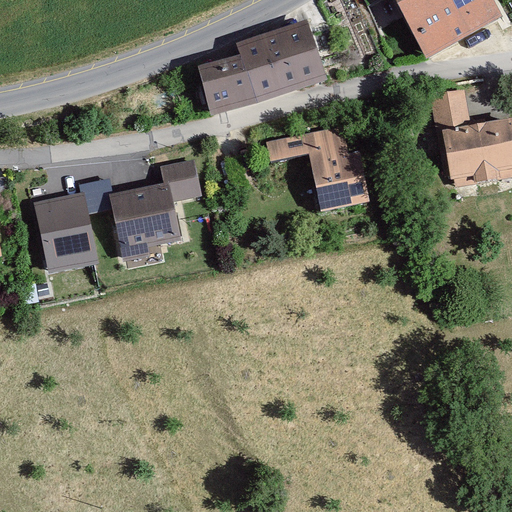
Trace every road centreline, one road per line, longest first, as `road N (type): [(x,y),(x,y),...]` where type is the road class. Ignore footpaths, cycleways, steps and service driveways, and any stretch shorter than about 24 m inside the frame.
road 1 (residential): [(0,160),(201,135),(376,84),(511,63)]
road 2 (tertiary): [(0,106),(98,81),(247,24),(287,0)]
